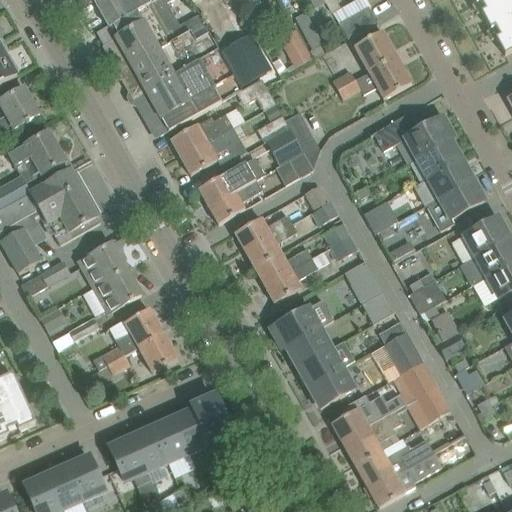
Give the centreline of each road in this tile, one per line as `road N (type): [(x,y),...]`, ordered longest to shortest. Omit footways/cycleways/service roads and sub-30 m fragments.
road 1 (unclassified): [(241,366),(32,0)]
road 2 (residential): [(0,468),(241,366)]
road 3 (residential): [(511,189),(409,0)]
road 4 (unclassified): [(323,511),(241,366)]
